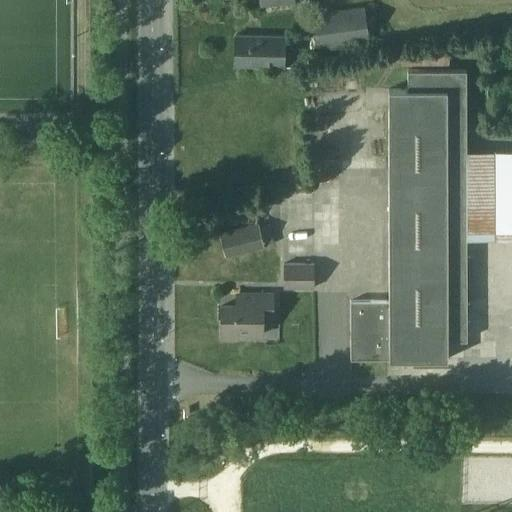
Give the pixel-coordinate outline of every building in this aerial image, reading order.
[(363,7),(315,14),(320,46),(368,39),(363,7)] [(236,35),(235,66),(284,67),(285,35),(236,35)] [(351,301),(351,359),(448,358),(448,339),(467,340),(466,70),(408,71),(408,90),(388,90),(389,301),(351,301)] [(511,111),(500,114),(503,125),(511,122),(511,111)] [(260,224),(221,233),(226,255),(273,243),(269,224),(260,226),(260,224)] [(285,264),(284,288),(314,288),(315,264),(285,264)] [(222,305),(221,339),(238,340),(238,334),(263,333),(264,314),(273,314),(274,293),(240,293),(240,306),(222,305)]
